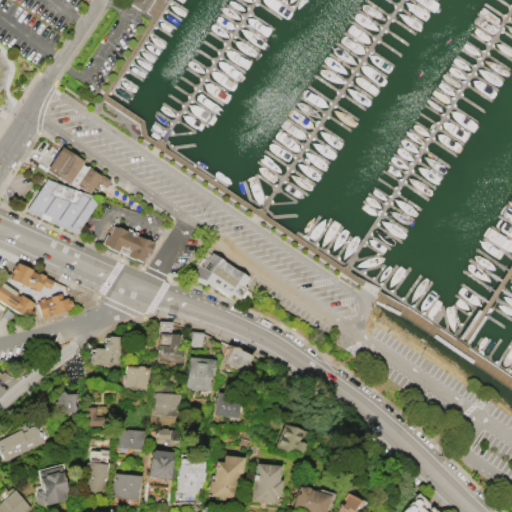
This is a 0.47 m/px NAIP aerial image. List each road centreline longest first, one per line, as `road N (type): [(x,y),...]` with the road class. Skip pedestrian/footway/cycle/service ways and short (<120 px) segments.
road 1 (secondary): [(142,291),(288,352),(386,427),(472,511)]
road 2 (secondary): [(0,228),(142,291)]
road 3 (tertiary): [(0,393),(106,317)]
